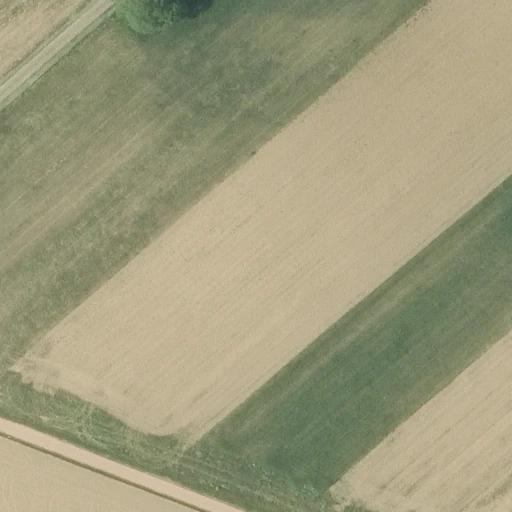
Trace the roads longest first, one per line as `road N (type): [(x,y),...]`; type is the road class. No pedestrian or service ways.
road 1 (unclassified): [(0,432),(212,511)]
road 2 (unclassified): [(124,0),(0,106)]
